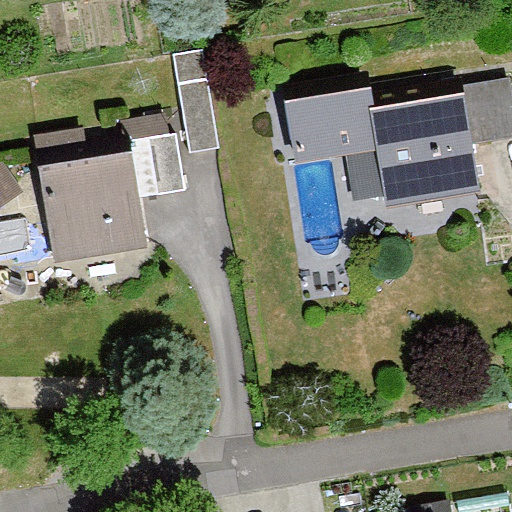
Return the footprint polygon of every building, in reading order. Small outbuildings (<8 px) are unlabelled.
[(204,51),(174,55),(188,153),(202,151),(218,148),(204,51)] [(370,78),(284,90),(294,157),(377,145),(385,201),(471,189),(465,142),(456,86),(372,98),(370,78)] [(511,121),(506,79),(456,86),(465,142),(492,138),(511,134),(511,121)] [(125,135),(37,149),(55,259),(143,245),(135,195),(127,144),(125,135)] [(172,137),(127,144),(135,195),(155,192),(181,188),(172,137)] [(17,152),(0,158),(0,254),(49,235),(17,152)] [(473,511),(473,492),(432,494),(432,511),(473,511)]
